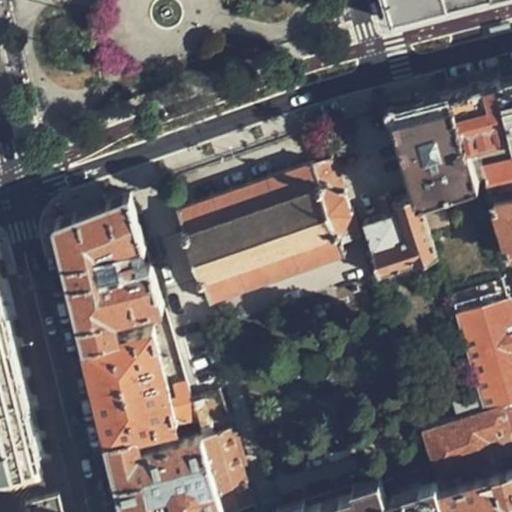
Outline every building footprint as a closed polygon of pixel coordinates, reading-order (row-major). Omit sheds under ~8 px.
[(386,0),(393,21),(443,8),(475,0),(386,0)] [(511,72),(497,76),(511,126),(511,72)] [(511,187),(511,126),(497,76),(486,79),(450,89),(478,179),(487,176),(493,192),(511,187)] [(420,97),(390,104),(417,190),(420,199),(478,179),(450,89),(420,97)] [(361,235),(334,154),(316,161),(316,157),(178,206),(210,297),(346,250),(343,241),(361,235)] [(420,199),(417,190),(395,198),(393,195),(387,197),(381,198),(385,211),(365,219),(372,243),(369,245),(370,251),(368,252),(374,272),(436,253),(420,199)] [(147,242),(132,191),(55,218),(72,287),(86,343),(120,335),(119,330),(116,314),(165,301),(152,258),(142,262),(137,245),(147,242)] [(511,196),(495,201),(511,259),(511,196)] [(486,412),(511,405),(511,302),(509,294),(454,310),(480,393),(486,412)] [(0,471),(37,462),(22,406),(0,315),(0,471)] [(120,335),(86,343),(98,393),(112,450),(202,426),(193,396),(189,381),(176,385),(179,402),(174,402),(155,323),(119,330),(120,335)] [(409,389),(421,427),(452,419),(439,378),(409,389)] [(193,396),(202,426),(226,508),(253,501),(243,465),(245,463),(236,428),(232,429),(220,387),(193,396)] [(486,412),(480,393),(455,400),(460,418),(486,412)] [(435,472),(439,486),(461,481),(456,465),(511,448),(511,405),(486,412),(460,418),(452,419),(421,427),(430,458),(435,472)] [(124,497),(127,511),(187,511),(188,508),(190,505),(191,505),(194,505),(196,505),(198,503),(200,502),(201,500),(207,503),(209,511),(215,511),(226,508),(202,426),(112,450),(124,497)] [(511,511),(511,467),(461,481),(439,486),(447,511),(511,511)] [(447,511),(439,486),(435,472),(391,486),(394,494),(387,496),(380,474),(371,477),(275,507),(276,511),(447,511)] [(66,511),(62,494),(45,499),(28,504),(29,511),(66,511)] [(227,511),(255,511),(253,501),(226,508),(227,511)]
